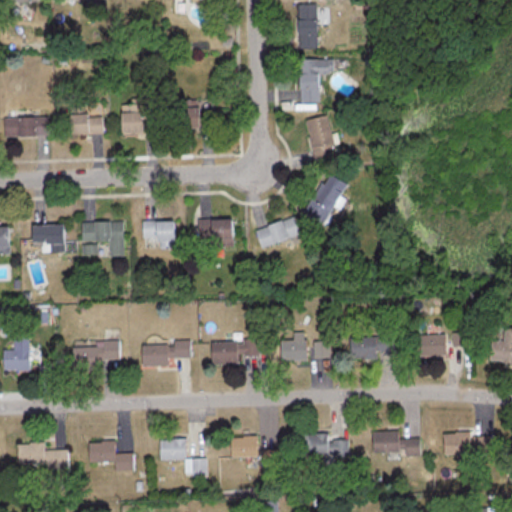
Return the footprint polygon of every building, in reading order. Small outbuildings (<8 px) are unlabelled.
[(97,0),(82,0),(83,8),(97,7),(97,0)] [(316,47),(316,4),(295,4),(295,47),(316,47)] [(317,73),(331,73),(331,59),(297,59),(298,102),(318,102),(317,73)] [(118,134),(154,133),(154,100),(117,101),(118,134)] [(212,129),(212,107),(176,107),(176,129),(212,129)] [(101,134),(101,115),(65,115),(65,134),(101,134)] [(305,119),(312,161),(333,157),(326,115),(305,119)] [(47,117),(1,117),(1,137),(47,137),(47,117)] [(321,223),(345,185),(326,173),(302,212),(321,223)] [(253,230),(260,248),(298,233),(292,215),(253,230)] [(196,219),(196,246),(231,246),(231,219),(196,219)] [(122,221),(79,222),(79,241),(108,241),(108,256),(122,255),(122,221)] [(141,221),(141,240),(155,240),(155,248),(172,248),(172,221),(141,221)] [(62,225),(28,225),(28,243),(38,243),(38,250),(62,250),(62,225)] [(486,361),(511,362),(511,328),(503,328),(502,341),(487,341),(486,361)] [(466,346),(466,333),(452,333),(452,346),(466,346)] [(416,356),(443,356),(443,335),(416,335),(416,356)] [(374,358),(374,353),(397,353),(397,336),(349,336),(349,358),(374,358)] [(304,361),(304,339),(277,339),(277,361),(304,361)] [(236,355),(257,355),(257,340),(209,340),(209,364),(236,364),(236,355)] [(313,357),(328,357),(328,341),(313,341),(313,357)] [(139,366),(169,366),(169,357),(189,357),(189,342),(139,342),(139,366)] [(97,359),(118,359),(118,343),(70,344),(70,369),(97,369),(97,359)] [(27,349),(1,349),(1,370),(27,370),(27,349)] [(396,431),(369,431),(369,455),(419,455),(419,439),(396,439),(396,431)] [(489,437),(468,437),(467,432),(440,433),(441,455),(454,454),(454,467),(468,467),(467,455),(490,455),(489,437)] [(347,456),(347,440),(327,440),(327,435),(300,435),(300,456),(347,456)] [(255,457),(255,437),(228,437),(228,457),(255,457)] [(157,439),(157,460),(183,459),(184,476),(206,476),(205,458),(184,458),(184,439),(157,439)] [(133,470),(132,453),(112,453),(112,441),(85,442),(86,462),(113,462),(113,470),(133,470)] [(43,449),(43,443),(17,443),(17,466),(67,466),(67,449),(43,449)]
